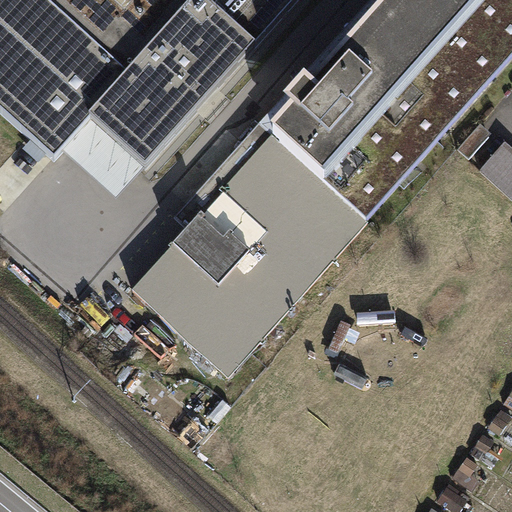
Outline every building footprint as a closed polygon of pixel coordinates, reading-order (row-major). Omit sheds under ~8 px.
[(0,0),(0,109),(56,157),(88,120),(146,171),(296,0),(0,0)] [(511,0),(413,0),(373,46),(465,128),(511,75),(511,0)] [(310,104),(270,149),(368,236),(465,128),(373,46),(315,109),(310,104)] [(469,162),(492,137),(481,127),(458,152),(469,162)] [(235,384),(368,236),(270,149),(137,297),(235,384)] [(511,156),(506,151),(483,178),(511,202),(511,156)] [(146,320),(137,330),(153,347),(163,337),(146,320)] [(511,422),(503,416),(490,434),(500,441),(511,422)] [(497,445),(487,439),(478,452),(488,459),(497,445)] [(465,511),(469,508),(447,493),(437,508),(441,511),(465,511)]
